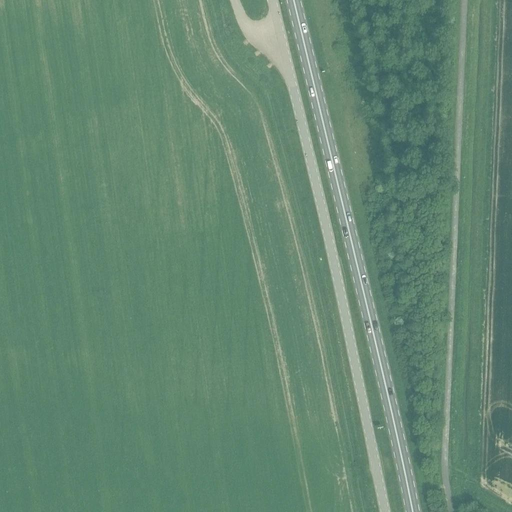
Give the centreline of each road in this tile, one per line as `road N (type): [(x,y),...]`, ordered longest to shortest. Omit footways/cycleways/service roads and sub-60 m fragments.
road 1 (primary): [(412,511),(292,0)]
road 2 (unclassified): [(450,511),(444,473),(464,0)]
road 3 (unclassified): [(384,511),(283,41)]
